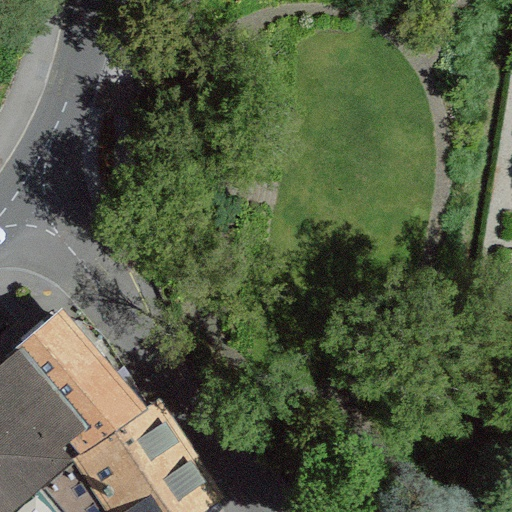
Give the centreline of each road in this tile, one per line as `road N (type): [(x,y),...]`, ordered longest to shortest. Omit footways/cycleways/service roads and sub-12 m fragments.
road 1 (residential): [(276,511),(227,473),(25,202)]
road 2 (residential): [(25,202),(74,81),(88,0)]
